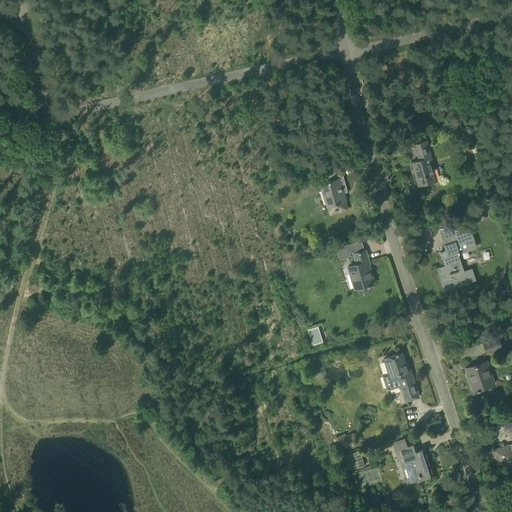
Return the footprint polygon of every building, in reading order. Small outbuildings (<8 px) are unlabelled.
[(418,186),(435,181),(429,160),(431,159),(426,141),(414,144),(419,161),(411,163),(418,186)] [(314,162),(299,167),(302,177),(317,172),(314,162)] [(340,166),(324,171),(328,181),(319,184),(329,216),(348,210),(343,193),(348,192),(340,166)] [(480,205),(484,218),(494,215),(490,202),(480,205)] [(457,223),(445,227),(448,238),(443,240),(446,250),(440,252),(446,270),(437,273),(443,291),(475,280),(472,268),(463,271),(457,252),(476,246),(471,231),(460,234),(457,223)] [(355,289),(373,283),(368,264),(369,264),(365,250),(353,254),(356,264),(348,267),(355,289)] [(307,330),(312,345),(324,341),(320,327),(307,330)] [(487,354),(501,349),(498,338),(483,342),(487,354)] [(389,374),(382,376),(387,391),(401,387),(406,401),(409,400),(418,397),(408,368),(410,367),(408,362),(404,363),(401,353),(391,356),(384,359),(389,374)] [(473,391),(494,384),(486,362),(466,368),(473,391)] [(511,443),(502,446),(493,450),(498,465),(507,462),(511,460),(511,415),(500,419),(504,431),(508,430),(511,441),(511,443)] [(415,444),(394,450),(396,458),(399,457),(408,483),(432,475),(423,449),(417,451),(415,444)] [(359,451),(344,456),(349,471),(364,466),(359,451)]
